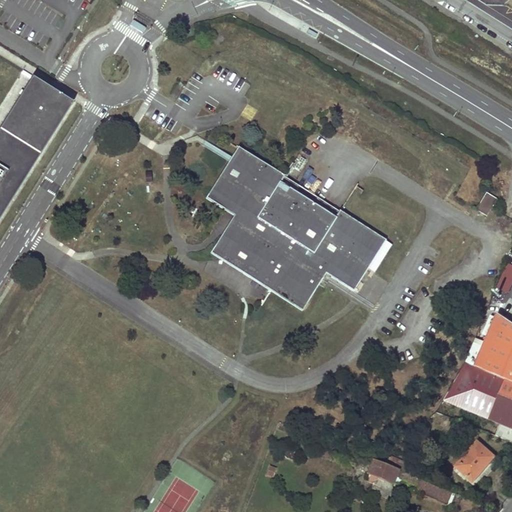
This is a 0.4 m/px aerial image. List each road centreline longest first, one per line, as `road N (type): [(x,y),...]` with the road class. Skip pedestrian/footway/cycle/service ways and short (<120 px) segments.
road 1 (primary): [(278,0),(511,138)]
road 2 (primary): [(511,120),(318,0)]
